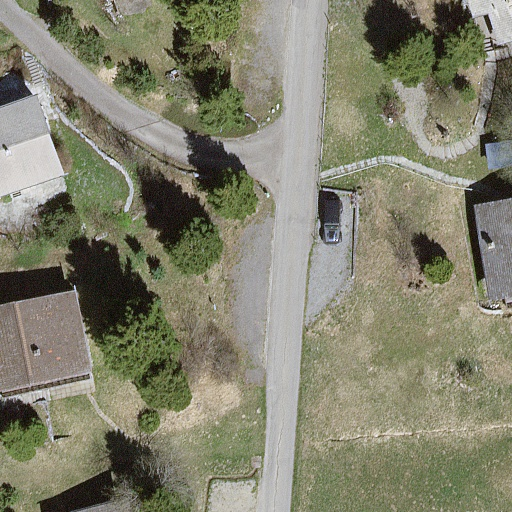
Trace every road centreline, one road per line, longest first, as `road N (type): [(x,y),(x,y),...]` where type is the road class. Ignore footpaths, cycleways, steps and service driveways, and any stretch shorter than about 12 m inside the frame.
road 1 (unclassified): [(306,0),(273,511)]
road 2 (track): [(294,160),(242,163),(181,145),(101,95),(0,5)]
